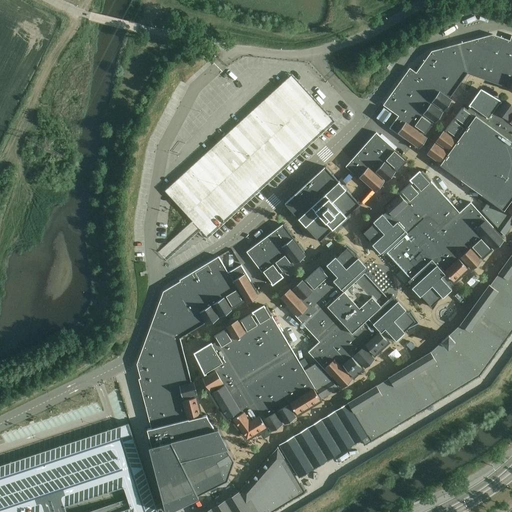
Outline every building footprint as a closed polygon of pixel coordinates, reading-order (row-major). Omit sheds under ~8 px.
[(464,26),(465,32),(476,29),(474,23),(464,26)] [(484,73),(497,36),(493,35),(460,44),(465,66),(467,72),(467,74),(468,74),(474,76),(475,76),(481,78),(482,79),(482,78),(484,73)] [(498,78),(511,41),(510,41),(497,36),(484,73),(482,78),(482,79),(488,81),(489,81),(495,83),(496,84),(498,78)] [(511,82),(511,80),(511,36),(510,41),(511,41),(498,78),(496,84),(502,86),(503,86),(509,88),(511,82)] [(467,72),(465,66),(460,44),(432,52),(416,73),(450,98),(454,92),(455,91),(458,86),(459,85),(463,80),(463,79),(467,74),(467,72)] [(410,68),(392,93),(432,123),(450,98),(416,73),(410,68)] [(294,83),(164,195),(192,228),(157,258),(163,266),(199,235),(205,242),(335,130),(294,83)] [(471,106),(468,110),(506,138),(509,134),(504,131),(491,121),(503,104),(500,102),(481,91),(471,105),(471,106)] [(392,93),(383,105),(398,116),(423,136),(432,123),(392,93)] [(511,108),(504,102),(503,104),(491,121),(504,131),(511,119),(511,108)] [(464,107),(438,144),(481,177),(481,176),(490,164),(499,152),(508,140),(506,138),(468,110),(464,107)] [(398,116),(390,129),(411,144),(412,145),(416,148),(418,146),(424,137),(423,136),(398,116)] [(406,159),(402,156),(401,155),(376,133),(366,144),(394,170),(395,168),(397,170),(405,161),(404,161),(406,159)] [(511,139),(509,138),(508,140),(499,152),(511,161),(511,139)] [(385,180),(394,170),(366,144),(346,167),(372,191),(384,178),(385,180)] [(438,144),(428,157),(434,161),(435,161),(472,188),(481,177),(438,144)] [(511,161),(499,152),(490,164),(511,180),(511,161)] [(481,177),(472,188),(489,200),(511,216),(511,180),(490,164),(481,176),(481,177)] [(360,205),(325,167),(285,204),(320,242),(333,230),(360,205)] [(420,173),(411,180),(413,182),(412,183),(447,221),(458,211),(456,209),(425,175),(424,174),(422,171),(420,173)] [(412,183),(401,193),(423,218),(436,231),(447,221),(412,183)] [(399,194),(391,202),(413,226),(423,218),(401,193),(399,195),(399,194)] [(505,234),(511,224),(511,216),(489,200),(482,209),(505,234)] [(371,226),(362,232),(369,242),(371,241),(384,255),(387,253),(406,236),(415,228),(413,226),(391,202),(385,207),(388,210),(371,226)] [(471,203),(460,213),(492,248),(502,239),(503,238),(500,234),(499,233),(482,215),(471,203)] [(458,211),(447,221),(481,258),(482,258),(482,257),(492,248),(460,213),(458,211)] [(406,236),(387,253),(411,279),(432,260),(440,252),(448,244),(436,231),(423,218),(413,226),(415,228),(406,236)] [(447,221),(436,231),(448,244),(469,267),(470,266),(471,267),(478,261),(480,260),(479,259),(481,258),(447,221)] [(283,225),(258,244),(280,274),(283,272),(292,265),(291,263),(294,261),(294,262),(303,255),(305,253),(283,225)] [(280,274),(258,244),(247,252),(267,280),(268,281),(270,284),(272,283),(281,276),(280,274)] [(448,244),(440,252),(460,275),(469,267),(448,244)] [(312,275),(306,281),(326,304),(341,290),(343,293),(360,278),(365,273),(368,270),(354,256),(356,254),(346,247),(340,255),(323,270),(320,267),(312,275)] [(440,252),(432,260),(452,282),(453,281),(454,281),(460,275),(440,252)] [(205,323),(231,308),(210,274),(224,265),(219,257),(180,280),(180,282),(202,318),(205,323)] [(411,279),(408,281),(409,282),(424,299),(423,301),(432,308),(439,299),(454,286),(451,283),(452,282),(432,260),(411,279)] [(511,262),(509,260),(499,273),(511,282),(511,262)] [(244,300),(228,273),(224,265),(210,274),(231,308),(244,300)] [(258,293),(257,291),(256,290),(241,265),(228,273),(244,300),(246,299),(247,301),(257,295),(256,294),(258,293)] [(341,290),(326,304),(334,313),(349,299),(358,309),(360,308),(380,289),(365,273),(360,278),(343,293),(341,290)] [(511,282),(499,273),(490,286),(511,301),(511,282)] [(306,281),(294,292),(328,329),(340,319),(334,313),(326,304),(306,281)] [(180,282),(167,289),(189,326),(192,331),(205,323),(202,318),(180,282)] [(480,298),(470,311),(507,338),(511,331),(511,301),(490,286),(489,286),(480,298)] [(167,289),(163,292),(151,327),(173,335),(179,338),(180,338),(186,335),(187,334),(192,331),(189,326),(167,289)] [(349,299),(334,313),(340,319),(352,333),(360,326),(368,318),(389,299),(387,297),(380,289),(360,308),(358,309),(349,299)] [(291,291),(281,301),(284,303),(285,304),(317,340),(328,329),(294,292),(293,293),(291,291)] [(389,299),(368,318),(389,341),(390,339),(393,342),(407,328),(416,323),(410,313),(408,314),(392,296),(389,299)] [(292,350),(270,313),(270,312),(266,306),(252,315),(279,362),(280,361),(294,353),(292,350)] [(470,311),(461,324),(498,351),(507,338),(470,311)] [(279,362),(252,315),(239,323),(267,369),(279,362)] [(360,326),(352,333),(372,355),(380,348),(389,341),(368,318),(360,326)] [(340,319),(328,329),(363,367),(364,365),(364,366),(372,358),(374,357),(372,355),(352,333),(340,319)] [(267,369),(239,323),(226,330),(240,355),(253,378),(266,370),(267,369)] [(460,325),(443,341),(469,382),(480,376),(498,351),(461,324),(461,325),(460,325)] [(184,352),(182,346),(182,345),(180,338),(179,338),(173,335),(151,327),(137,364),(178,354),(183,353),(184,353),(184,352)] [(328,329),(317,340),(319,342),(324,346),(331,355),(352,377),(363,367),(328,329)] [(211,344),(210,345),(222,365),(231,380),(234,386),(236,385),(238,387),(253,378),(240,355),(226,330),(214,338),(216,342),(212,344),(211,344)] [(431,352),(432,354),(455,391),(469,382),(443,341),(431,352)] [(319,342),(308,352),(313,357),(320,365),(337,383),(338,384),(341,387),(352,377),(331,355),(324,346),(319,342)] [(222,365),(210,345),(196,353),(206,373),(207,375),(222,365)] [(431,352),(417,361),(441,399),(455,391),(431,352)] [(189,374),(188,367),(187,366),(186,360),(186,359),(184,353),(183,353),(178,354),(137,364),(141,379),(139,379),(142,393),(185,382),(185,383),(191,381),(190,375),(189,374)] [(322,399),(320,395),(319,394),(305,370),(294,353),(280,361),(308,407),(322,399)] [(294,415),(308,407),(280,361),(279,362),(267,369),(266,370),(294,415)] [(417,361),(403,369),(427,408),(441,399),(417,361)] [(314,364),(305,370),(319,394),(320,395),(322,399),(337,389),(314,364)] [(214,391),(231,380),(222,365),(207,375),(208,376),(206,377),(214,391)] [(403,369),(389,377),(414,416),(427,408),(403,369)] [(294,415),(266,370),(253,378),(276,416),(280,424),(281,423),(292,416),(294,415)] [(381,383),(376,386),(400,424),(414,416),(389,377),(389,378),(381,383)] [(280,424),(276,416),(253,378),(238,387),(241,393),(251,408),(252,407),(257,416),(265,428),(269,425),(271,429),(280,424)] [(214,391),(213,392),(220,405),(221,407),(241,393),(238,387),(236,385),(234,386),(231,380),(214,391)] [(185,383),(185,382),(142,393),(147,410),(196,398),(191,381),(185,383)] [(363,395),(349,403),(369,436),(373,441),(387,433),(400,424),(376,386),(363,395)] [(241,393),(221,407),(229,416),(229,417),(231,416),(232,416),(234,420),(239,416),(251,408),(241,393)] [(200,416),(196,398),(147,410),(148,416),(152,428),(200,417),(200,416)] [(349,403),(336,411),(356,444),(362,440),(369,436),(349,403)] [(247,438),(265,428),(257,416),(252,407),(251,408),(239,416),(234,420),(247,438)] [(336,411),(322,420),(342,452),(356,444),(336,411)] [(215,429),(207,416),(207,415),(202,416),(200,417),(152,428),(148,429),(152,447),(215,429)] [(322,420),(308,428),(328,461),(342,452),(322,420)] [(308,428),(294,436),(315,469),(328,461),(308,428)] [(215,429),(152,447),(163,488),(171,484),(173,489),(178,486),(190,481),(201,475),(213,469),(220,466),(218,461),(230,454),(227,449),(228,449),(218,429),(215,430),(215,429)] [(294,436),(280,445),(300,478),(315,469),(294,436)] [(373,441),(369,436),(362,440),(363,441),(365,445),(373,441)] [(278,447),(268,459),(293,500),(305,492),(278,447)] [(213,469),(201,475),(202,476),(209,490),(221,484),(228,481),(235,461),(228,449),(227,449),(230,454),(218,461),(220,466),(213,469)] [(258,470),(249,481),(268,511),(273,511),(281,507),(293,500),(268,459),(258,470)] [(201,475),(190,481),(197,496),(209,490),(201,475)] [(190,481),(178,486),(186,502),(197,496),(190,481)] [(268,511),(249,481),(239,492),(251,511),(268,511)] [(171,484),(163,488),(168,510),(186,502),(178,486),(173,489),(171,484)] [(239,492),(226,500),(232,511),(251,511),(239,492)] [(226,500),(212,509),(214,511),(232,511),(227,502),(226,500)]
